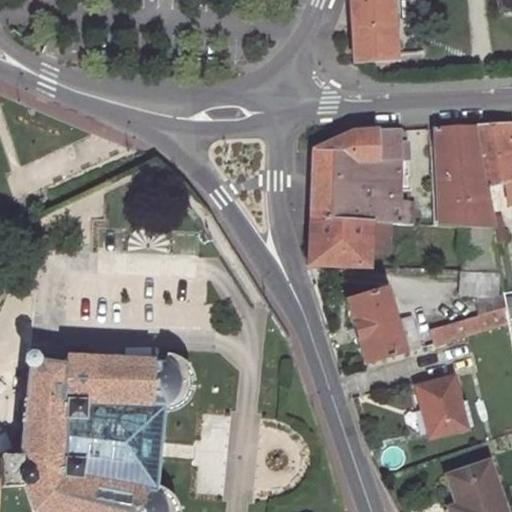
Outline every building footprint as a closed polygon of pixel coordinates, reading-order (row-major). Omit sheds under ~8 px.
[(391,0),(350,0),(354,56),(394,55),(391,0)] [(424,42),(411,43),(411,55),(425,55),(424,42)] [(511,178),(511,124),(511,123),(472,126),(482,184),(511,178)] [(467,125),(436,127),(439,225),(458,225),(490,226),(487,214),(482,184),(472,126),(467,125)] [(408,161),(408,128),(359,131),(352,133),(313,152),(310,220),(370,222),(397,223),(398,161),(408,161)] [(499,212),(487,214),(490,226),(492,242),(504,240),(499,212)] [(368,269),(370,222),(310,220),(308,267),(368,269)] [(490,226),(458,225),(465,274),(497,275),(498,275),(492,242),(490,226)] [(453,273),(452,295),(495,297),(497,275),(465,274),(453,273)] [(382,289),(344,300),(363,365),(424,348),(419,333),(398,339),(382,289)] [(431,330),(435,345),(507,324),(501,295),(495,297),(478,302),(482,316),(431,330)] [(21,414),(16,459),(0,460),(0,488),(20,487),(31,511),(170,511),(169,507),(165,502),(161,499),(154,495),(158,457),(159,449),(160,441),(163,411),(170,410),(177,406),(183,401),(186,394),(187,390),(186,381),(183,374),(178,368),(175,366),(170,364),(164,363),(162,363),(162,365),(151,365),(151,363),(64,359),(64,366),(27,362),(21,414)] [(444,378),(408,389),(421,437),(457,427),(444,378)] [(504,511),(488,463),(447,477),(457,506),(459,511),(504,511)]
